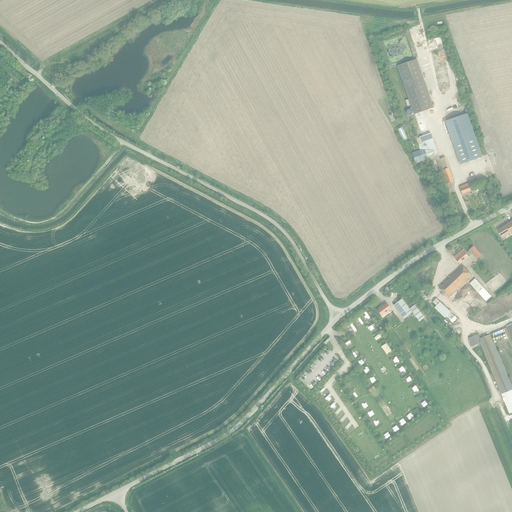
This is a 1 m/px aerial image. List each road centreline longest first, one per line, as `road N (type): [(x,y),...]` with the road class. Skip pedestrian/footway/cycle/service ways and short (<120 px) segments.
road 1 (unclassified): [(329,306),(288,240),(265,219),(102,130),(0,41)]
road 2 (unclassified): [(134,483),(229,435),(328,327)]
road 3 (unclassified): [(346,310),(413,259),(511,205)]
